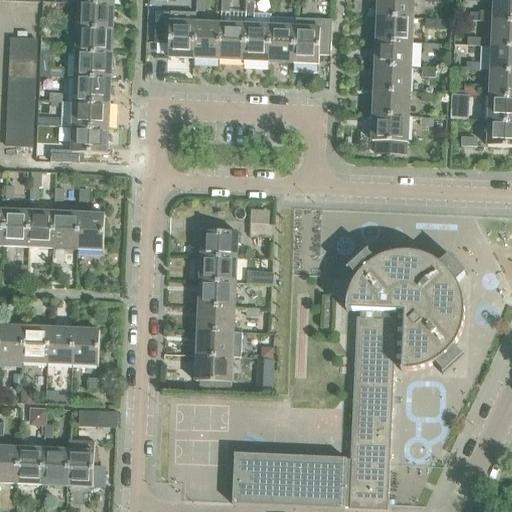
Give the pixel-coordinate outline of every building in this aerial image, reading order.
[(413,21),(413,0),(378,0),(377,19),(413,21)] [(511,24),(511,0),(493,0),(493,14),(481,13),(481,15),(469,15),(469,23),(493,24),(511,24)] [(204,13),(205,1),(197,1),(196,13),(204,13)] [(229,14),(229,2),(221,2),(221,14),(229,14)] [(268,64),(270,20),(270,16),(254,15),(254,3),(246,3),(246,15),(245,27),(243,63),(268,64)] [(113,32),(114,7),(78,5),(77,30),(113,32)] [(194,61),(195,25),(196,17),(170,16),(170,18),(156,17),(155,46),(169,46),(168,60),(194,61)] [(412,45),(413,21),(377,19),(376,44),(412,45)] [(293,65),(295,21),(270,20),(268,64),(293,65)] [(330,58),(332,22),(295,21),(293,65),(319,66),(319,57),(330,58)] [(437,30),(437,22),(425,21),(425,29),(437,30)] [(511,49),(511,24),(493,24),(492,49),(511,49)] [(219,62),(220,26),(195,25),(194,61),(219,62)] [(243,63),(245,27),(220,26),(219,62),(243,63)] [(112,57),(113,32),(77,30),(76,55),(112,57)] [(479,48),(480,40),(468,40),(467,48),(479,48)] [(36,54),(37,42),(11,41),(10,53),(36,54)] [(411,71),(412,45),(376,44),(375,69),(411,71)] [(51,46),(51,54),(64,55),(64,47),(51,46)] [(436,54),(436,46),(424,46),(424,54),(436,54)] [(511,74),(511,49),(492,49),(491,74),(511,74)] [(36,66),(36,54),(10,53),(10,65),(36,66)] [(110,82),(112,57),(76,55),(75,80),(110,82)] [(478,73),(479,65),(467,64),(466,72),(478,73)] [(35,78),(36,66),(10,65),(9,77),(35,78)] [(409,95),(411,71),(375,69),(374,93),(409,95)] [(62,80),(63,72),(51,71),(50,79),(62,80)] [(435,79),(435,72),(435,71),(423,71),(423,79),(435,79)] [(511,99),(511,74),(491,74),(490,99),(511,99)] [(35,90),(35,78),(9,77),(9,88),(35,90)] [(109,106),(110,82),(75,80),(74,105),(109,106)] [(34,102),(35,90),(9,88),(8,101),(34,102)] [(477,98),(478,90),(466,89),(465,97),(477,98)] [(408,120),(409,95),(374,93),(373,118),(408,120)] [(434,104),(434,96),(422,95),(422,103),(434,104)] [(61,104),(62,96),(50,96),(49,104),(61,104)] [(511,124),(511,99),(490,99),(488,123),(511,124)] [(33,114),(34,102),(8,101),(8,113),(33,114)] [(108,131),(109,106),(74,105),(73,130),(108,131)] [(33,126),(33,114),(8,113),(7,125),(33,126)] [(407,145),(408,120),(373,118),(372,144),(376,144),(406,145),(407,145)] [(433,129),(433,121),(421,120),(421,128),(433,129)] [(511,149),(511,124),(488,123),(487,149),(511,149)] [(32,138),(33,126),(7,125),(6,137),(32,138)] [(107,157),(108,131),(73,130),(72,155),(51,154),(50,164),(84,166),(84,156),(107,157)] [(32,150),(32,138),(6,137),(6,149),(32,150)] [(475,148),(475,140),(463,139),(463,147),(475,148)] [(376,144),(375,156),(405,157),(406,145),(376,144)] [(13,201),(14,189),(6,189),(5,200),(13,201)] [(38,202),(38,190),(30,190),(30,202),(38,202)] [(63,203),(63,191),(55,191),(55,203),(63,203)] [(87,204),(88,192),(80,192),(79,204),(87,204)] [(28,250),(30,214),(5,213),(3,249),(28,250)] [(52,251),(54,215),(30,214),(28,250),(52,251)] [(77,252),(79,216),(54,215),(52,251),(77,252)] [(103,253),(104,217),(79,216),(77,252),(103,253)] [(274,239),(274,227),(250,226),(250,239),(274,239)] [(237,261),(238,235),(202,234),(201,259),(237,261)] [(358,511),(387,511),(392,422),(394,367),(402,367),(402,372),(401,372),(401,373),(409,373),(413,373),(416,372),(422,371),(424,370),(430,368),(435,365),(443,374),(442,375),(443,376),(464,357),(463,356),(462,357),(454,349),(456,346),(458,341),(460,337),(462,332),(463,327),(464,323),(465,318),(465,313),(464,308),(464,303),(463,301),(462,296),(460,292),(459,288),(457,284),(465,277),(467,278),(468,277),(448,256),(447,257),(449,258),(440,266),(436,264),(433,262),(429,260),(426,259),(422,257),(418,256),(414,256),(410,255),(406,255),(402,255),(395,256),(392,257),(389,258),(385,259),(382,260),(376,263),(368,254),(369,253),(368,252),(347,272),(348,273),(349,271),(356,279),(357,280),(355,283),(353,287),(351,290),(350,294),(349,298),(348,302),(347,305),(347,309),(346,313),(348,313),(362,313),(362,321),(358,321),(352,463),(347,463),(347,461),(235,456),(233,507),(345,511),(345,510),(350,510),(350,511),(358,511)] [(236,286),(237,261),(201,259),(200,284),(236,286)] [(260,276),(260,286),(272,287),(272,277),(260,276)] [(234,311),(236,286),(200,284),(199,309),(234,311)] [(259,295),(260,287),(248,286),(247,294),(259,295)] [(233,335),(234,311),(199,309),(198,333),(233,335)] [(258,320),(259,312),(247,311),(246,319),(258,320)] [(0,364),(23,365),(24,330),(0,328),(0,364)] [(47,366),(49,331),(24,330),(23,365),(47,366)] [(72,367),(74,332),(49,331),(47,366),(72,367)] [(98,369),(99,333),(74,332),(72,367),(98,369)] [(232,360),(233,335),(198,333),(197,359),(232,360)] [(231,385),(232,360),(197,359),(196,384),(231,385)] [(258,362),(257,372),(272,373),(272,363),(258,362)] [(22,389),(22,378),(14,377),(14,389),(22,389)] [(97,393),(97,381),(89,380),(89,392),(97,393)] [(53,440),(53,428),(45,428),(45,440),(53,440)] [(93,490),(94,454),(95,444),(69,443),(69,453),(67,488),(93,490)] [(0,485),(17,486),(19,451),(0,449),(0,485)] [(42,487),(44,452),(19,451),(17,486),(42,487)] [(67,488),(69,453),(44,452),(42,487),(67,488)]
